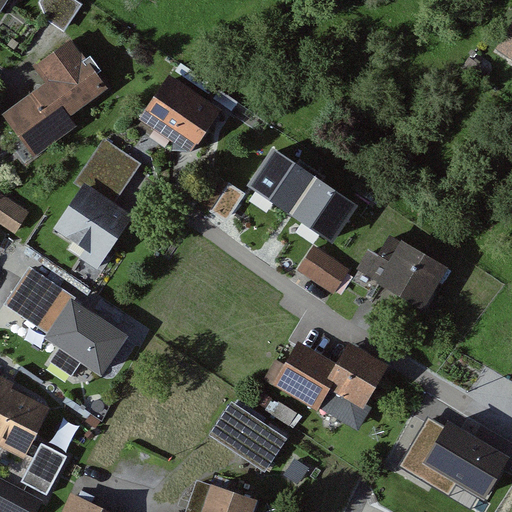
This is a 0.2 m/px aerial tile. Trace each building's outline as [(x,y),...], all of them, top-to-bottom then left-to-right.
[(0,0),(0,16),(12,0),(0,0)] [(116,91),(72,40),(43,66),(52,76),(9,113),(44,154),(116,91)] [(228,113),(177,77),(148,116),(199,153),(228,113)] [(267,133),(244,175),(341,225),(363,183),(267,133)] [(145,167),(105,140),(76,183),(82,187),(53,229),(86,251),(81,258),(98,269),(134,217),(118,206),(145,167)] [(32,210),(3,191),(0,196),(0,223),(17,234),(32,210)] [(454,276),(395,236),(370,273),(429,314),(454,276)] [(354,270),(318,244),(300,268),(336,294),(354,270)] [(128,332),(31,265),(6,301),(48,330),(45,334),(62,346),(53,360),(75,375),(85,362),(100,372),(128,332)] [(340,367),(304,344),(280,383),(320,407),(332,388),(368,410),(392,371),(352,347),(340,367)] [(55,407),(0,378),(0,448),(27,462),(55,407)] [(433,456),(486,484),(511,438),(445,403),(433,425),(421,418),(402,454),(427,467),(433,456)] [(293,444),(237,404),(216,433),(272,473),(293,444)] [(39,511),(46,499),(0,475),(0,511),(1,511),(39,511)] [(259,511),(261,507),(211,489),(202,511),(259,511)] [(105,511),(80,500),(74,511),(105,511)]
